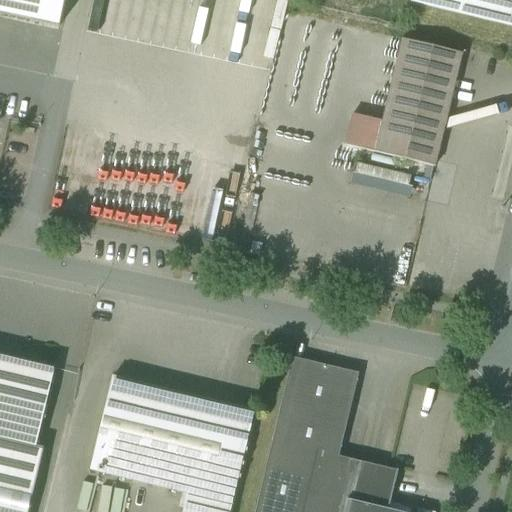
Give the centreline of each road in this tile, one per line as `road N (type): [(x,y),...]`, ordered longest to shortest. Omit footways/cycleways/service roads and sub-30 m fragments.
road 1 (residential): [(504,361),(0,255)]
road 2 (residential): [(469,511),(504,361)]
